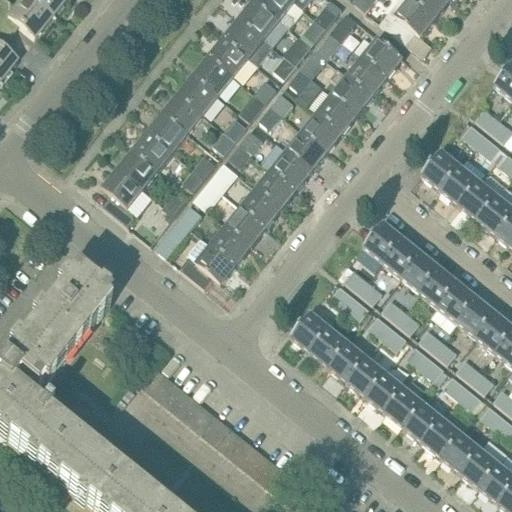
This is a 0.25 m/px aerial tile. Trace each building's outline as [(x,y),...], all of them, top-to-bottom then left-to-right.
[(1,0),(0,0),(0,34),(3,37),(12,26),(33,43),(51,21),(25,0),(16,12),(1,0)] [(25,0),(51,21),(67,0),(25,0)] [(258,0),(254,6),(279,26),(289,34),(296,25),(286,18),(294,8),(284,0),(258,0)] [(313,0),(284,0),(294,8),(302,14),(313,0)] [(360,0),(354,8),(365,17),(379,0),(360,0)] [(411,54),(420,43),(436,23),(411,3),(407,0),(402,0),(379,28),(411,54)] [(445,0),(412,0),(411,3),(436,23),(451,4),(445,0)] [(289,34),(279,26),(254,6),(253,7),(249,4),(242,12),(246,15),(239,25),(274,53),(289,34)] [(326,11),(314,25),(319,30),(321,28),(327,32),(337,20),(326,11)] [(335,43),(341,48),(353,32),(342,23),(331,36),(337,41),(335,43)] [(239,25),(224,43),(249,64),(259,71),(274,53),(239,25)] [(317,27),(306,40),(315,47),(327,32),(321,28),(319,30),(317,27)] [(0,83),(15,65),(1,53),(0,52),(0,40),(3,37),(0,34),(0,83)] [(319,51),(315,56),(327,65),(331,60),(341,48),(335,43),(337,41),(331,36),(319,51)] [(234,82),(249,64),(224,43),(209,62),(234,82)] [(362,63),(387,83),(403,64),(378,44),(362,63)] [(296,48),(284,63),(289,67),(291,65),(297,69),(307,57),(296,48)] [(305,80),(310,85),(322,70),(311,61),(301,74),(307,78),(305,80)] [(218,101),(234,82),(209,62),(193,81),(218,101)] [(285,84),(297,69),(291,65),(289,67),(284,63),(273,75),(285,84)] [(347,81),(372,102),(387,83),(362,63),(347,81)] [(511,68),(500,83),(494,91),(511,105),(511,68)] [(301,74),(289,88),(300,97),(310,85),(305,80),(307,78),(301,74)] [(338,74),(330,83),(340,91),(332,100),(357,120),(372,102),(347,81),(338,74)] [(178,100),(203,120),(218,101),(193,81),(178,100)] [(265,85),(253,100),(259,104),(261,102),(267,107),(277,94),(265,85)] [(280,122),(281,121),(292,107),(281,98),(271,111),(277,115),(275,117),(280,122)] [(188,139),(203,120),(178,100),(163,119),(188,139)] [(255,121),(267,107),(261,102),(259,104),(253,100),(239,118),(250,127),(255,121)] [(317,119),(342,139),(357,120),(332,100),(317,119)] [(270,134),(280,122),(275,117),(277,115),(271,111),(259,125),(270,134)] [(475,125),(489,136),(498,125),(484,114),(475,125)] [(173,158),(188,139),(163,119),(148,137),(173,158)] [(302,137),(327,158),(342,139),(317,119),(302,137)] [(235,123),(223,138),(228,142),(230,140),(236,145),(246,132),(235,123)] [(511,137),(511,136),(498,125),(489,136),(503,148),(511,137)] [(485,141),(471,130),(462,141),(476,153),(485,141)] [(244,155),(250,160),(262,145),(250,136),(240,149),(246,153),(244,155)] [(133,156),(158,176),(173,158),(148,137),(133,156)] [(287,156),(312,177),(327,158),(302,137),(287,156)] [(228,142),(223,138),(213,150),(224,159),(236,145),(230,140),(228,142)] [(499,153),(485,141),(476,153),(490,165),(499,153)] [(240,149),(228,163),(240,172),(250,160),(244,155),(246,153),(240,149)] [(278,149),(262,169),(271,176),(296,196),(312,177),(287,156),(278,149)] [(143,195),(158,176),(133,156),(118,175),(143,195)] [(441,156),(434,165),(421,181),(440,197),(460,172),(441,156)] [(205,160),(193,175),(198,180),(200,177),(206,182),(216,169),(205,160)] [(511,163),(508,160),(499,171),(511,181),(511,163)] [(224,169),(210,186),(216,191),(214,193),(220,197),(221,196),(236,178),(224,169)] [(459,212),(479,187),(460,172),(440,197),(459,212)] [(118,175),(102,194),(111,201),(102,212),(127,232),(135,223),(134,220),(134,218),(137,221),(152,202),(143,195),(118,175)] [(198,180),(193,175),(182,188),(194,197),(206,182),(200,177),(198,180)] [(256,194),(281,215),(296,196),(271,176),(256,194)] [(210,186),(198,201),(210,210),(220,197),(214,193),(216,191),(210,186)] [(498,202),(479,187),(459,212),(478,227),(498,202)] [(281,215),(256,194),(241,213),(266,233),(281,215)] [(163,212),(162,212),(167,216),(174,222),(175,219),(186,207),(174,198),(163,212)] [(511,222),(511,212),(498,202),(478,227),(496,242),(511,222)] [(190,211),(180,223),(186,228),(184,230),(190,235),(201,220),(190,211)] [(266,233),(241,213),(226,232),(251,252),(266,233)] [(174,222),(167,216),(165,218),(165,224),(169,227),(174,222)] [(511,222),(496,242),(511,254),(511,222)] [(166,263),(190,235),(184,230),(186,228),(180,223),(168,238),(155,254),(166,263)] [(403,243),(384,228),(370,245),(363,253),(383,268),(403,243)] [(251,252),(226,232),(211,250),(236,270),(251,252)] [(383,268),(401,283),(422,258),(403,243),(383,268)] [(213,283),(220,290),(236,270),(211,250),(196,268),(189,262),(179,274),(204,294),(213,283)] [(401,283),(420,298),(440,273),(422,258),(401,283)] [(420,298),(439,314),(459,289),(440,273),(420,298)] [(345,288),(358,298),(368,287),(354,276),(345,288)] [(0,391),(7,397),(11,392),(19,383),(36,396),(109,305),(75,278),(54,304),(50,302),(44,310),(47,312),(2,368),(1,367),(0,367),(0,391)] [(358,298),(374,311),(383,299),(368,287),(358,298)] [(439,314),(431,323),(450,338),(458,329),(478,304),(459,289),(439,314)] [(353,302),(341,292),(332,304),(344,313),(353,302)] [(353,302),(344,313),(361,327),(370,316),(353,302)] [(458,329),(477,344),(497,319),(478,304),(458,329)] [(382,318),(396,328),(405,317),(392,306),(382,318)] [(420,330),(405,317),(396,328),(411,341),(420,330)] [(303,329),(290,343),(309,358),(329,333),(312,319),(303,329)] [(511,339),(511,331),(497,319),(477,344),(496,359),(511,339)] [(391,332),(379,322),(370,334),(382,344),(391,332)] [(407,346),(391,332),(382,344),(398,357),(407,346)] [(348,348),(329,333),(309,358),(327,373),(348,348)] [(420,348),(433,359),(442,347),(429,337),(420,348)] [(511,339),(496,359),(511,372),(511,339)] [(457,360),(442,347),(433,359),(448,371),(457,360)] [(366,363),(348,348),(327,373),(346,388),(366,363)] [(428,362),(416,353),(407,364),(419,374),(428,362)] [(445,376),(428,362),(419,374),(435,387),(445,376)] [(385,378),(366,363),(346,388),(365,403),(385,378)] [(457,378),(471,389),(481,378),(466,367),(457,378)] [(151,400),(166,381),(156,373),(141,392),(151,400)] [(404,393),(385,378),(365,403),(384,418),(404,393)] [(495,389),(481,378),(471,389),(485,401),(495,389)] [(160,407),(175,389),(166,381),(151,400),(160,407)] [(466,393),(453,383),(444,394),(457,404),(466,393)] [(169,415),(184,396),(175,389),(160,407),(169,415)] [(0,439),(90,511),(160,511),(48,421),(50,418),(45,413),(42,417),(11,392),(7,397),(0,391),(0,439)] [(423,408),(404,393),(384,418),(403,433),(423,408)] [(482,405),(466,393),(457,404),(473,417),(482,405)] [(179,422),(194,404),(184,396),(169,415),(179,422)] [(494,408),(509,420),(511,415),(511,403),(503,396),(494,408)] [(188,430),(203,411),(194,404),(179,422),(188,430)] [(442,423),(423,408),(403,433),(422,448),(442,423)] [(197,437),(212,419),(203,411),(188,430),(197,437)] [(504,423),(490,412),(481,424),(495,434),(504,423)] [(207,445),(222,426),(212,419),(197,437),(207,445)] [(442,423),(422,448),(440,464),(461,438),(442,423)] [(511,444),(511,429),(504,423),(495,434),(510,447),(511,444)] [(216,452),(231,434),(222,426),(207,445),(216,452)] [(226,460),(241,441),(231,434),(216,452),(226,460)] [(479,453),(461,438),(440,464),(459,479),(479,453)] [(235,468),(250,449),(241,441),(226,460),(235,468)] [(244,475),(259,457),(250,449),(235,468),(244,475)] [(498,469),(479,453),(459,479),(478,494),(498,469)] [(254,483),(269,464),(259,457),(244,475),(254,483)] [(263,490),(278,472),(269,464),(254,483),(263,490)] [(511,479),(498,469),(478,494),(497,509),(511,489),(511,479)] [(272,498),(287,479),(278,472),(263,490),(272,498)] [(282,505),(297,487),(287,479),(272,498),(282,505)] [(289,511),(292,511),(306,494),(297,487),(282,505),(289,511)] [(511,511),(511,489),(497,509),(500,511),(511,511)]
